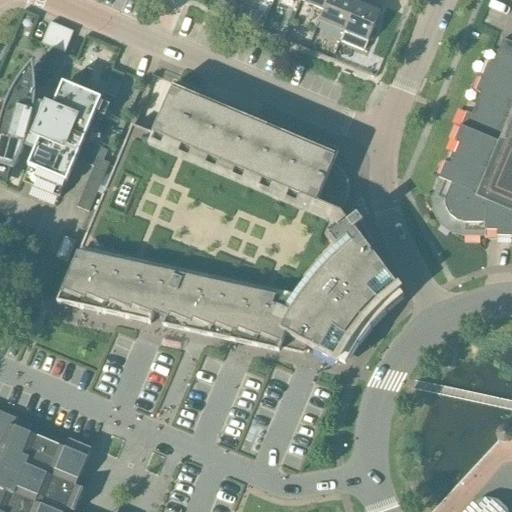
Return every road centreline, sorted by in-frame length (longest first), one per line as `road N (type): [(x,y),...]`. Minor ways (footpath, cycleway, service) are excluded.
road 1 (residential): [(382,138),(161,50)]
road 2 (tertiary): [(438,319),(406,347),(371,423),(370,464),(384,511)]
road 3 (residential): [(438,319),(389,224),(382,138)]
road 4 (residential): [(382,138),(439,0)]
road 5 (residential): [(161,50),(45,0)]
